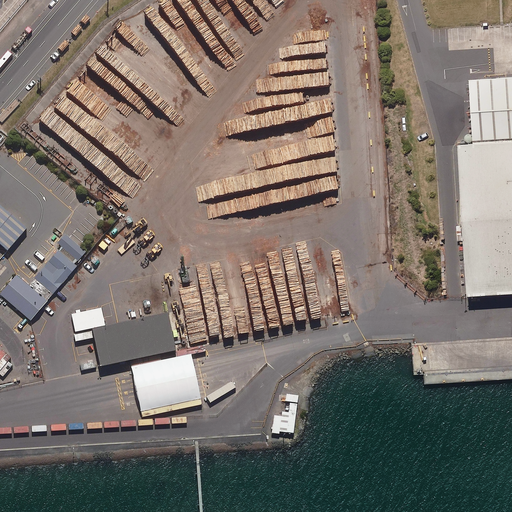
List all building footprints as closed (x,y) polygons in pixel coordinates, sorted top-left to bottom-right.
[(455,137),(464,286),(511,282),(511,70),(467,73),(471,136),(455,137)] [(30,229),(0,201),(0,242),(9,251),(30,229)] [(91,249),(68,229),(59,240),(81,260),(91,249)] [(83,265),(64,248),(39,276),(58,293),(83,265)] [(51,302),(20,274),(2,294),(33,322),(51,302)] [(97,327),(104,363),(174,350),(167,313),(97,327)] [(200,405),(190,354),(130,367),(141,417),(200,405)] [(286,398),(286,401),(298,403),(299,395),(287,394),(286,398)] [(292,433),(296,404),(289,403),(288,410),(282,409),(281,416),(279,431),(292,433)] [(274,415),(271,433),(278,434),(279,431),(281,416),(274,415)]
